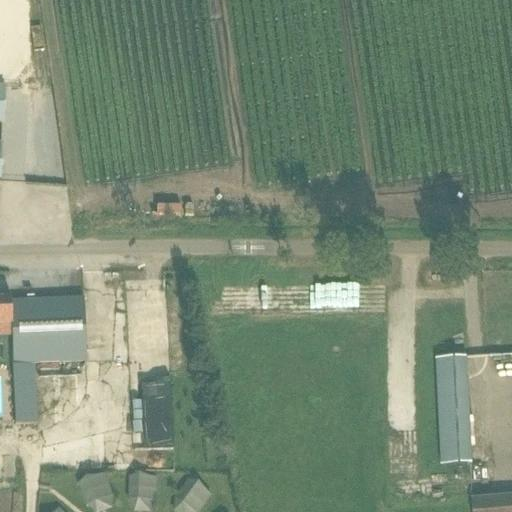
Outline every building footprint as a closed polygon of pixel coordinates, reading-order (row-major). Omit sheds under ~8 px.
[(48,179),(48,170),(26,170),(26,179),(48,179)] [(10,298),(0,298),(0,337),(10,337),(12,366),(34,365),(85,363),(82,299),(20,302),(13,302),(10,302),(10,298)] [(465,358),(434,359),(438,467),(469,466),(465,358)] [(165,448),(166,397),(131,396),(130,447),(165,448)] [(391,437),(411,438),(412,407),(392,406),(391,437)] [(469,511),(511,511),(511,496),(469,498),(469,511)]
